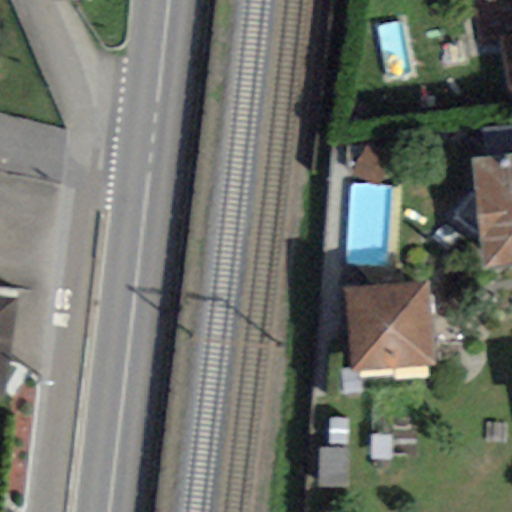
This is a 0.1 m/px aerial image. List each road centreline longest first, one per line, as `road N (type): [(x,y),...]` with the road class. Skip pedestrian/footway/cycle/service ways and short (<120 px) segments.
road 1 (residential): [(42,511),(87,167)]
road 2 (primary): [(105,511),(143,172)]
road 3 (residential): [(87,167),(81,78),(46,0)]
road 4 (primary): [(143,172),(163,0)]
